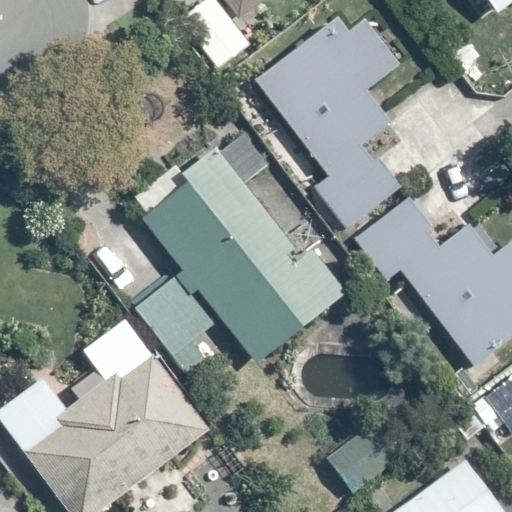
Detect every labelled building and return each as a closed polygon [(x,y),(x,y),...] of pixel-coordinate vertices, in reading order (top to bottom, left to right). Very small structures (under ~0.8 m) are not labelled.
[(246,46),(209,0),(201,0),(176,20),(215,70),(246,46)] [(217,0),(233,20),(259,0),(217,0)] [(511,2),(511,0),(475,0),(490,19),(511,2)] [(249,79),(322,177),(308,187),(343,233),(393,195),(357,146),(381,128),(356,93),(390,68),(345,8),(249,79)] [(292,255),(238,188),(268,164),(239,129),(210,152),(205,146),(173,171),(168,166),(127,198),(141,216),(121,232),(138,253),(152,242),(175,271),(129,307),(184,376),(229,340),(248,364),(342,289),(307,244),(292,255)] [(399,201),(348,239),(379,281),(394,270),(467,368),(511,334),(511,232),(487,250),(467,223),(434,248),(399,201)] [(93,511),(202,431),(121,322),(79,353),(100,380),(70,403),(47,371),(0,406),(0,429),(61,511),(93,511)] [(397,463),(369,422),(320,455),(348,496),(397,463)] [(503,511),(464,458),(391,511),(503,511)]
